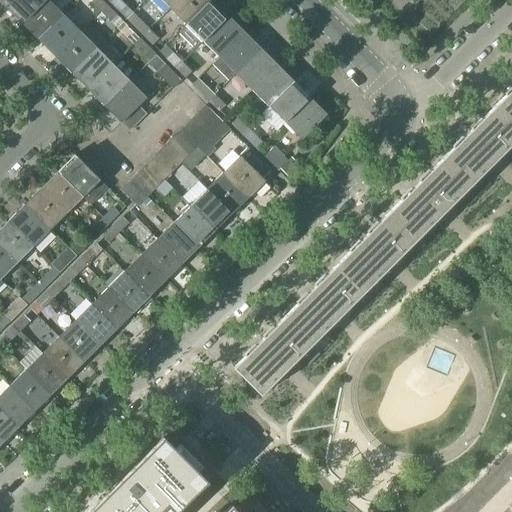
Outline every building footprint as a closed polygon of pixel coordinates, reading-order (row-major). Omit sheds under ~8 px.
[(0,0),(0,3),(5,9),(13,0),(0,0)] [(13,0),(5,9),(22,26),(47,1),(46,0),(13,0)] [(91,0),(90,2),(100,12),(106,6),(100,0),(91,0)] [(112,0),(110,3),(120,13),(126,7),(121,2),(122,0),(112,0)] [(159,0),(169,10),(179,0),(159,0)] [(179,0),(169,10),(186,26),(211,0),(210,0),(179,0)] [(186,26),(201,41),(227,16),(211,0),(186,26)] [(22,26),(38,42),(64,17),(47,1),(22,26)] [(106,6),(100,12),(110,21),(116,16),(106,6)] [(201,41),(218,58),(243,33),(227,16),(201,41)] [(38,42),(55,59),(80,33),(64,17),(38,42)] [(133,25),(143,35),(148,30),(138,20),(133,25)] [(55,59),(71,75),(104,41),(92,30),(85,38),(80,33),(55,59)] [(148,30),(143,35),(152,45),(158,39),(148,30)] [(227,81),(234,74),(259,49),(243,33),(218,58),(211,65),(227,81)] [(128,39),(133,44),(138,39),(132,34),(128,39)] [(138,39),(133,44),(149,61),(155,55),(139,39),(138,39)] [(71,75),(87,91),(120,58),(104,41),(71,75)] [(234,74),(251,91),(276,66),(259,49),(234,74)] [(166,58),(175,68),(181,63),(171,53),(166,58)] [(147,64),(172,89),(181,81),(155,56),(147,64)] [(87,91),(104,108),(129,82),(137,74),(120,58),(87,91)] [(181,63),(175,68),(184,77),(185,78),(191,73),(181,63)] [(251,91),(268,108),(293,83),(276,66),(251,91)] [(120,124),(121,123),(137,106),(145,98),(129,82),(104,108),(120,124)] [(268,108),(284,124),(309,99),(293,83),(268,108)] [(199,91),(209,101),(214,96),(204,86),(199,91)] [(511,88),(284,316),(232,368),(260,396),(312,344),(511,144),(511,88)] [(214,96),(209,101),(218,111),(224,106),(214,96)] [(309,99),(284,124),(300,141),(326,115),(309,99)] [(205,105),(196,114),(213,130),(221,122),(222,122),(205,105)] [(137,106),(121,123),(129,132),(146,114),(137,106)] [(196,114),(188,122),(204,139),(205,138),(212,131),(213,130),(196,114)] [(231,124),(241,134),(246,128),(236,118),(231,124)] [(188,122),(179,131),(196,147),(204,139),(188,122)] [(196,147),(203,154),(203,155),(228,129),(221,122),(213,130),(212,131),(205,138),(204,139),(196,147)] [(246,128),(241,134),(250,144),(256,138),(246,128)] [(179,131),(171,139),(188,156),(193,150),(196,147),(179,131)] [(171,139),(162,148),(179,165),(180,163),(187,157),(188,156),(171,139)] [(260,154),(263,157),(274,167),(276,170),(282,164),(283,165),(287,161),(284,158),(286,156),(275,145),(271,148),(268,145),(266,148),(260,154)] [(187,170),(203,154),(196,147),(193,150),(188,156),(187,157),(180,163),(187,170)] [(162,148),(153,157),(170,173),(179,165),(162,148)] [(238,156),(222,173),(247,198),(264,182),(261,179),(270,171),(247,148),(238,156)] [(73,155),(57,172),(83,197),(99,181),(73,155)] [(153,157),(145,165),(162,182),(170,173),(153,157)] [(283,165),(282,164),(276,170),(289,182),(302,169),(290,158),(287,161),(283,165)] [(145,165),(136,173),(153,190),(154,190),(161,182),(162,182),(145,165)] [(57,172),(40,188),(66,214),(83,197),(57,172)] [(136,173),(128,182),(145,199),(153,190),(136,173)] [(222,173),(206,189),(231,215),(247,198),(222,173)] [(145,199),(128,182),(120,190),(137,207),(145,199)] [(40,188),(24,205),(50,230),(66,214),(40,188)] [(206,189),(189,206),(215,231),(231,215),(206,189)] [(142,202),(148,209),(153,205),(147,198),(142,202)] [(24,205),(8,221),(34,246),(50,230),(24,205)] [(189,206),(173,222),(198,248),(215,231),(189,206)] [(112,208),(102,218),(108,224),(118,214),(112,208)] [(122,217),(112,227),(117,233),(127,223),(122,217)] [(108,224),(102,218),(92,228),(98,234),(108,224)] [(8,221),(0,228),(0,246),(17,263),(34,246),(8,221)] [(173,222),(157,238),(183,263),(198,248),(173,222)] [(117,233),(112,227),(102,237),(108,243),(117,233)] [(157,238),(140,254),(166,280),(183,263),(157,238)] [(79,241),(69,251),(75,257),(85,247),(79,241)] [(0,246),(0,279),(0,280),(17,263),(0,246)] [(75,257),(69,251),(66,248),(50,265),(59,273),(75,257)] [(89,250),(79,260),(85,266),(94,256),(89,250)] [(140,254),(124,271),(149,297),(166,280),(140,254)] [(85,266),(79,260),(69,270),(75,276),(85,266)] [(124,271),(108,287),(133,312),(149,297),(124,271)] [(46,274),(37,284),(42,290),(52,280),(46,274)] [(42,290),(37,284),(27,294),(32,300),(42,290)] [(56,284),(47,292),(53,298),(62,289),(56,284)] [(108,287),(92,303),(117,328),(133,312),(108,287)] [(53,298),(47,292),(30,309),(36,315),(53,298)] [(1,314),(4,317),(9,323),(27,306),(18,297),(1,314)] [(92,303),(75,320),(100,345),(117,328),(92,303)] [(0,332),(9,323),(4,317),(0,321),(0,332)] [(23,317),(13,327),(19,332),(29,322),(23,317)] [(75,320),(58,337),(84,362),(100,345),(75,320)] [(13,327),(0,339),(0,343),(4,347),(19,332),(13,327)] [(58,337),(43,352),(68,377),(84,362),(58,337)] [(43,352),(26,369),(51,394),(68,377),(43,352)] [(26,369),(9,386),(35,411),(51,394),(26,369)] [(9,386),(0,394),(0,407),(19,427),(35,411),(9,386)] [(0,407),(0,442),(2,444),(19,427),(0,407)] [(162,439),(88,511),(176,511),(205,483),(162,439)]
